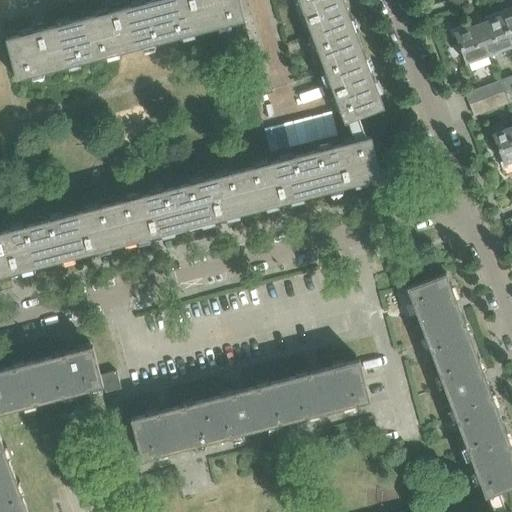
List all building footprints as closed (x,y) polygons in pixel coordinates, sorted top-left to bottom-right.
[(162,41),(152,0),(119,9),(118,4),(112,5),(112,4),(107,6),(109,12),(76,20),(87,61),(162,41)] [(244,20),(239,0),(153,0),(152,0),(162,41),(244,20)] [(343,0),(298,0),(318,53),(321,52),(322,55),(359,41),(343,0)] [(511,6),(500,11),(511,44),(511,6)] [(511,45),(511,44),(500,11),(484,17),(486,22),(478,24),(490,54),(511,45)] [(87,61),(76,20),(44,28),(42,23),(37,25),(37,24),(32,25),(33,31),(6,38),(16,79),(87,61)] [(490,54),(478,24),(470,27),(469,23),(450,30),(453,37),(455,36),(466,63),(490,54)] [(384,108),(374,81),(359,41),(322,55),(323,57),(320,59),(344,123),(347,122),(354,141),(366,137),(359,117),(384,108)] [(511,88),(511,75),(500,80),(499,80),(503,92),(511,88)] [(469,105),(503,92),(499,80),(464,94),(465,94),(469,105)] [(511,101),(511,88),(503,92),(508,103),(511,101)] [(508,103),(503,92),(469,105),(473,115),(473,116),(508,103)] [(511,126),(492,134),(503,162),(500,163),(503,169),(511,165),(511,126)] [(381,177),(370,136),(366,137),(354,141),(305,154),(316,194),(342,187),(344,192),(350,191),(355,190),(354,184),(381,177)] [(316,194),(305,154),(241,170),(252,211),(278,204),(280,209),(286,207),(286,208),(291,207),(289,201),(316,194)] [(252,211),(241,170),(177,187),(187,227),(214,220),(216,226),(222,224),(222,225),(226,223),(227,223),(225,217),(252,211)] [(187,227),(177,187),(112,203),(123,244),(149,237),(151,242),(157,241),(162,240),(160,234),(187,227)] [(123,244),(112,203),(43,221),(53,262),(85,254),(87,259),(93,257),(93,258),(98,257),(96,251),(123,244)] [(53,262),(43,221),(0,232),(0,275),(10,273),(11,278),(17,277),(18,278),(22,276),(21,270),(53,262)] [(473,345),(460,310),(446,273),(406,287),(430,351),(433,350),(437,359),(473,345)] [(100,375),(92,345),(38,359),(49,400),(103,386),(100,375)] [(501,418),(487,383),(473,345),(437,359),(434,360),(458,424),(461,423),(464,432),(501,418)] [(0,412),(49,400),(38,359),(0,369),(0,412)] [(369,400),(359,359),(283,379),(293,420),(369,400)] [(121,388),(116,371),(100,375),(103,386),(103,385),(105,392),(121,388)] [(293,420),(283,379),(208,398),(218,439),(293,420)] [(218,439),(208,398),(131,418),(141,459),(218,439)] [(511,486),(511,449),(501,418),(464,432),(461,433),(485,497),(488,496),(493,511),(506,511),(507,511),(499,492),(511,486)] [(0,511),(5,511),(26,505),(13,470),(0,436),(0,511)]
